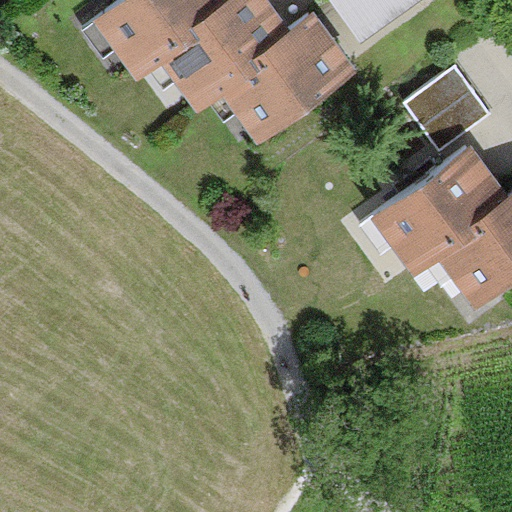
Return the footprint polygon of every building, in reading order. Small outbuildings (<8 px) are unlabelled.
[(100,0),(93,5),(136,66),(161,48),(203,18),(194,5),(200,0),(100,0)] [(200,0),(194,5),(203,18),(161,48),(196,97),(223,78),(263,49),(254,37),(289,12),(280,0),(200,0)] [(318,0),(305,0),(289,12),(254,37),(263,49),(223,78),(258,127),(359,56),(347,40),(318,0)] [(335,0),(363,37),(413,0),(335,0)] [(404,97),(440,145),(492,107),(457,59),(404,97)] [(474,128),(372,201),(414,260),(438,242),(486,208),(478,198),(509,177),(499,164),(474,128)] [(511,174),(509,177),(478,198),(486,208),(438,242),(476,295),(511,269),(511,174)]
